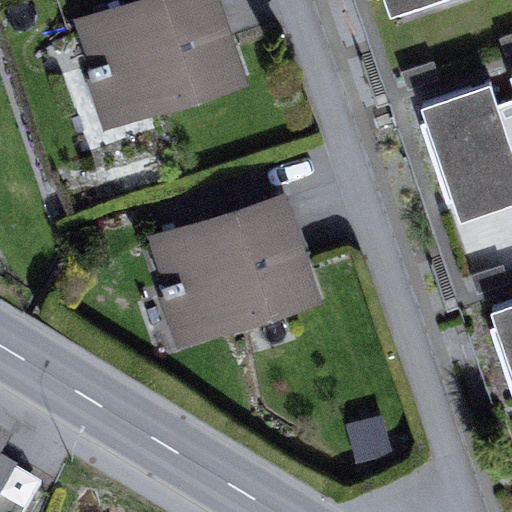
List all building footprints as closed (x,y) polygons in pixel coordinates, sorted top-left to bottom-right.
[(121,113),(238,74),(213,0),(143,0),(84,20),(99,63),(89,66),(92,76),(106,71),(121,113)] [(511,29),(501,33),(507,49),(511,46),(511,29)] [(404,67),(409,82),(439,72),(433,57),(404,67)] [(107,118),(121,113),(106,71),(92,76),(107,118)] [(511,193),(511,93),(498,98),(490,75),(423,98),(428,115),(421,118),(448,196),(455,194),(461,211),(511,193)] [(195,331),(313,291),(280,196),(158,238),(173,281),(163,284),(166,294),(181,289),(195,331)] [(473,272),(478,287),(508,277),(503,261),(473,272)] [(181,336),(195,331),(181,289),(166,294),(181,336)] [(511,295),(492,302),(498,320),(491,322),(511,384),(511,295)] [(0,511),(25,511),(38,491),(0,468),(0,452),(1,450),(0,449),(0,511)]
